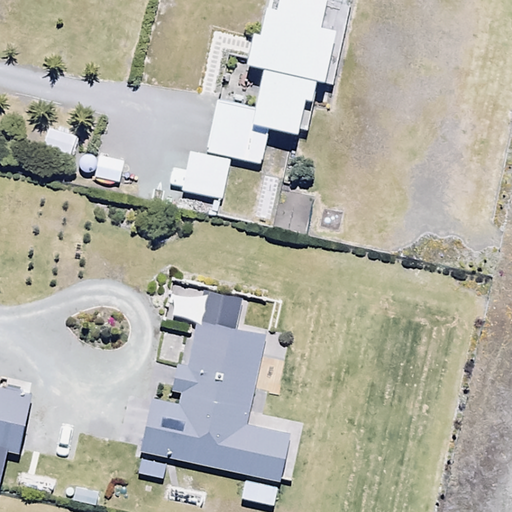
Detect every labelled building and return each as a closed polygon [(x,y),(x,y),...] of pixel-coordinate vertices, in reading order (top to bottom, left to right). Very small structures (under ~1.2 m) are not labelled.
[(324,0),(276,0),(274,11),(262,9),(256,34),(252,32),(244,66),(261,70),(251,111),(213,102),(201,153),(257,166),(266,128),(293,134),(294,130),(306,133),(311,112),(301,110),(304,99),(309,101),(313,81),(322,83),(334,32),(317,28),(324,0)] [(123,162),(97,156),(92,180),(117,186),(123,162)] [(178,176),(148,168),(142,190),(172,198),(178,176)] [(196,322),(192,341),(187,368),(177,367),(171,393),(180,395),(177,406),(150,400),(139,454),(277,482),(287,434),(260,428),(266,397),(253,395),(265,336),(196,322)] [(177,367),(183,338),(163,333),(157,362),(177,367)] [(29,395),(0,388),(0,453),(15,457),(29,395)]
